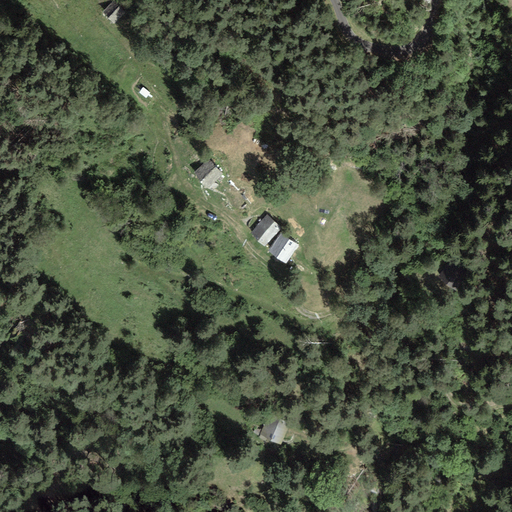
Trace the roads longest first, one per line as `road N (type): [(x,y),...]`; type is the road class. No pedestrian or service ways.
road 1 (track): [(511,405),(457,405),(415,331),(380,306),(361,301),(304,317)]
road 2 (track): [(304,317),(228,220),(174,183),(154,115)]
road 3 (unclassified): [(436,0),(420,43),(406,49),(356,38),(334,0)]
